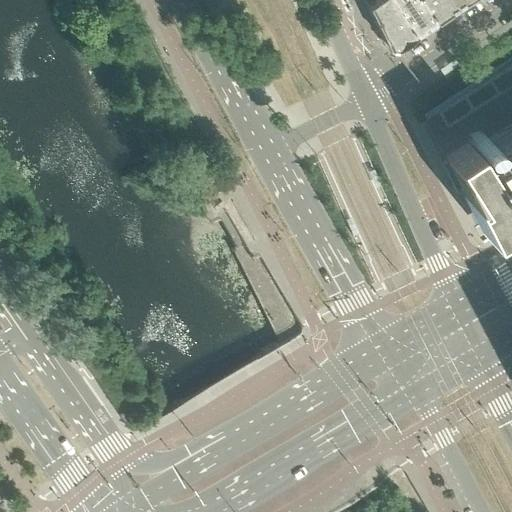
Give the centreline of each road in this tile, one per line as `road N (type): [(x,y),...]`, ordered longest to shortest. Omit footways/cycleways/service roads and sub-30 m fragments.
road 1 (secondary): [(387,356),(140,502)]
road 2 (residential): [(264,151),(387,356)]
road 3 (residential): [(460,315),(366,100)]
road 4 (secondary): [(219,511),(417,396)]
road 5 (secondary): [(140,502),(121,461),(29,339)]
road 6 (residential): [(366,100),(511,3)]
road 7 (unclassified): [(184,0),(264,151)]
road 8 (secondary): [(2,372),(93,511)]
road 9 (tertiary): [(417,396),(481,511)]
